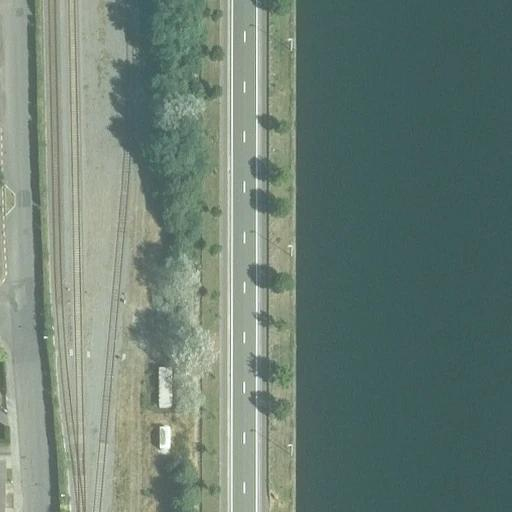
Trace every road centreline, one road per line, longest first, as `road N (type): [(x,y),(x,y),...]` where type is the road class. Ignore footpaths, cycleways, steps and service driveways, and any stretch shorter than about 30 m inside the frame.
road 1 (secondary): [(243,511),(244,0)]
road 2 (tertiary): [(27,334),(17,47)]
road 3 (tertiary): [(38,511),(27,334)]
